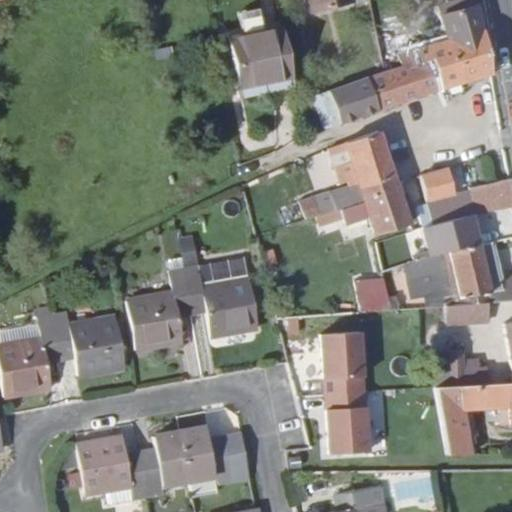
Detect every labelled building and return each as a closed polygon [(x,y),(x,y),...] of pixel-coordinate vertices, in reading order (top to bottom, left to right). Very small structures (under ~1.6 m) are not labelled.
[(0,0),(0,16),(17,12),(13,0),(0,0)] [(345,10),(342,0),(299,0),(305,21),(345,10)] [(476,31),(471,5),(433,18),(439,37),(463,29),(465,35),(476,31)] [(235,28),(255,24),(252,7),(232,10),(235,28)] [(286,77),(275,24),(220,35),(231,88),(286,77)] [(463,29),(439,37),(441,43),(454,83),(483,73),(476,31),(465,35),(463,29)] [(409,52),(413,63),(422,60),(432,91),(454,83),(441,43),(409,52)] [(393,57),(398,69),(413,63),(409,52),(393,57)] [(398,69),(383,75),(363,82),(373,112),(432,91),(422,60),(413,63),(398,69)] [(373,112),(363,82),(323,97),(333,126),(373,112)] [(333,126),(323,97),(309,103),(318,131),(333,126)] [(291,205),(298,224),(333,212),(355,205),(351,193),(386,183),(369,137),(334,150),(328,152),(341,189),(291,205)] [(414,180),(424,229),(436,226),(464,219),(460,195),(449,196),(442,174),(414,180)] [(261,176),(241,186),(245,197),(265,188),(261,176)] [(507,209),(502,182),(479,187),(460,190),(460,195),(464,219),(507,209)] [(400,224),(387,186),(386,183),(351,193),(355,205),(360,219),(365,236),(400,224)] [(241,201),(250,239),(256,237),(247,199),(241,201)] [(333,212),(338,226),(360,219),(355,205),(333,212)] [(470,248),(464,219),(436,226),(441,253),(470,248)] [(176,237),(180,264),(194,263),(190,235),(176,237)] [(416,300),(417,310),(435,308),(479,304),(511,300),(511,277),(490,280),(484,245),(470,248),(441,253),(431,255),(433,265),(396,271),(400,301),(416,300)] [(240,284),(236,263),(189,272),(192,293),(240,284)] [(175,275),(184,321),(197,318),(202,341),(249,333),(240,284),(192,293),(189,272),(175,275)] [(171,323),(184,321),(175,275),(162,278),(165,299),(121,307),(130,354),(174,347),(171,323)] [(348,290),(355,316),(387,313),(379,286),(348,290)] [(479,304),(435,308),(437,329),(482,324),(479,304)] [(44,321),(52,368),(68,365),(70,380),(115,373),(106,324),(60,332),(58,318),(44,321)] [(38,370),(52,368),(44,321),(29,324),(33,347),(0,352),(0,402),(41,396),(38,370)] [(485,388),(511,384),(511,321),(493,324),(495,342),(488,344),(489,354),(498,353),(503,378),(484,382),(485,388)] [(361,330),(314,330),(316,452),(362,451),(361,330)] [(425,359),(428,393),(455,390),(454,375),(452,355),(440,355),(440,358),(425,359)] [(454,375),(455,390),(468,390),(478,388),(476,372),(454,375)] [(438,462),(462,462),(459,442),(463,441),(460,418),(488,415),(491,431),(511,427),(511,384),(485,388),(478,388),(468,390),(455,390),(428,393),(426,393),(438,462)] [(176,437),(185,487),(211,482),(212,489),(245,483),(238,438),(203,444),(202,432),(176,437)] [(135,457),(143,502),(160,500),(159,492),(185,487),(176,437),(149,442),(151,454),(135,457)] [(117,442),(68,450),(76,500),(126,492),(128,505),(143,502),(135,457),(120,459),(117,442)] [(211,482),(185,487),(188,503),(213,498),(212,489),(211,482)] [(376,511),(380,511),(377,494),(331,502),(332,511),(376,511)]
